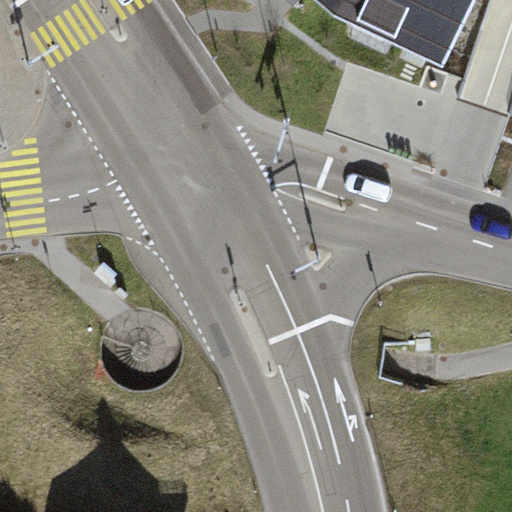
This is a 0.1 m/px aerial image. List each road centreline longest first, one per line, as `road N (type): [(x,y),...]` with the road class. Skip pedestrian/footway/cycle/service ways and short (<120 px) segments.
road 1 (secondary): [(208,188),(313,401),(344,511)]
road 2 (tertiary): [(511,254),(319,199),(208,188)]
road 3 (secondary): [(92,0),(208,188)]
road 4 (tertiary): [(0,208),(208,188)]
